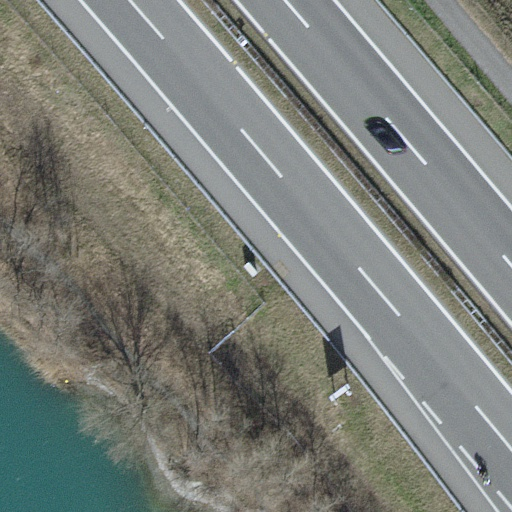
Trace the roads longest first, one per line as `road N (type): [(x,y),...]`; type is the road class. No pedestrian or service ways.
road 1 (motorway): [(129,0),(511,450)]
road 2 (motorway): [(511,264),(286,0)]
